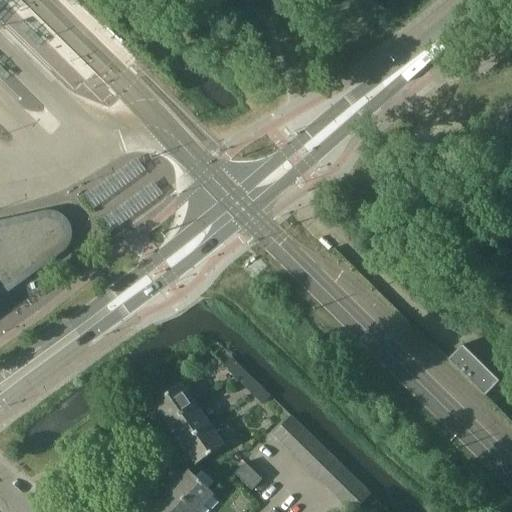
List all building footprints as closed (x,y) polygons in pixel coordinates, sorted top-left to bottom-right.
[(472,77),(455,93),(484,124),(511,97),(511,64),(509,61),(481,87),(472,77)] [(511,134),(503,144),(511,152),(511,134)] [(426,156),(421,150),(416,156),(421,161),(426,156)] [(0,229),(0,289),(60,245),(63,241),(65,235),(64,228),(59,222),(53,219),(48,219),(0,229)] [(462,345),(447,360),(485,396),(499,381),(462,345)] [(244,372),(232,359),(224,367),(237,379),(244,372)] [(257,384),(244,372),(237,379),(250,392),(257,384)] [(168,424),(195,405),(187,393),(192,389),(186,381),(153,404),(168,424)] [(270,397),(257,384),(250,392),(263,405),(270,397)] [(182,445),(209,425),(195,405),(168,424),(182,445)] [(283,443),(299,426),(291,417),(274,434),(283,443)] [(223,445),(209,425),(182,445),(196,465),(223,445)] [(291,452),(308,435),(299,426),(283,443),(291,452)] [(300,460),(317,443),(308,435),(291,452),(300,460)] [(309,469),(326,452),(317,443),(300,460),(309,469)] [(318,478),(335,461),(326,452),(309,469),(318,478)] [(327,487),(344,469),(335,461),(318,478),(327,487)] [(262,480),(246,463),(235,474),(252,490),(262,480)] [(336,495),(352,478),(344,469),(327,487),(336,495)] [(197,511),(214,495),(189,471),(172,489),(194,511),(197,511)] [(344,504),(361,487),(352,478),(336,495),(344,504)] [(352,511),(354,511),(370,496),(361,487),(344,504),(352,511)] [(194,511),(172,489),(155,507),(159,511),(194,511)]
